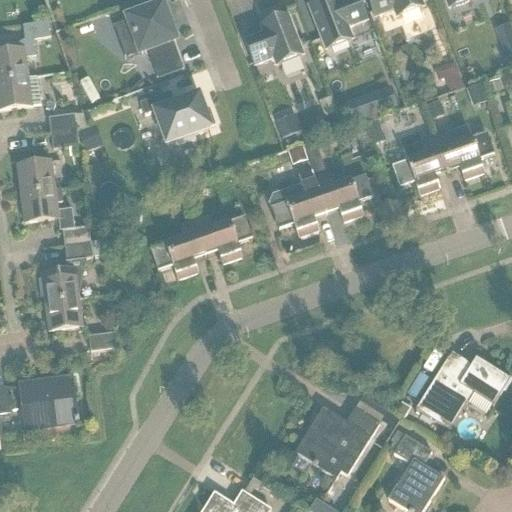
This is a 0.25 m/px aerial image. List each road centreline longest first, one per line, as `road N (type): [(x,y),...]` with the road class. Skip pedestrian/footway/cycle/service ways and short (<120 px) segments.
road 1 (tertiary): [(100,511),(205,348),(236,324),(511,226)]
road 2 (residential): [(0,230),(14,353),(0,355)]
